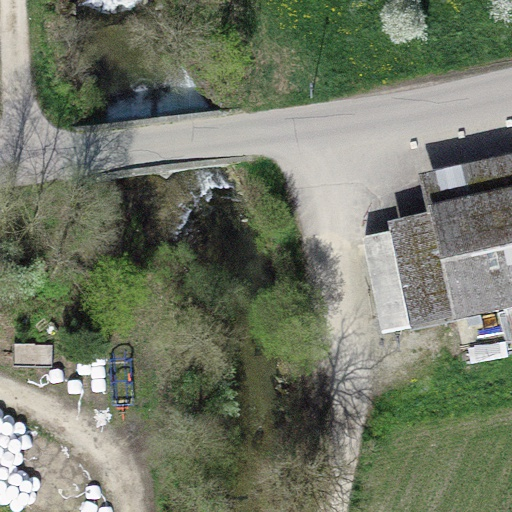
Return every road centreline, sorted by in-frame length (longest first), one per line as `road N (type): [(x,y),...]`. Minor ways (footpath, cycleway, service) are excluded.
road 1 (tertiary): [(511,98),(83,153)]
road 2 (track): [(322,511),(340,391),(334,125)]
road 3 (track): [(0,389),(89,439),(108,460),(129,511)]
road 4 (track): [(15,0),(21,160)]
